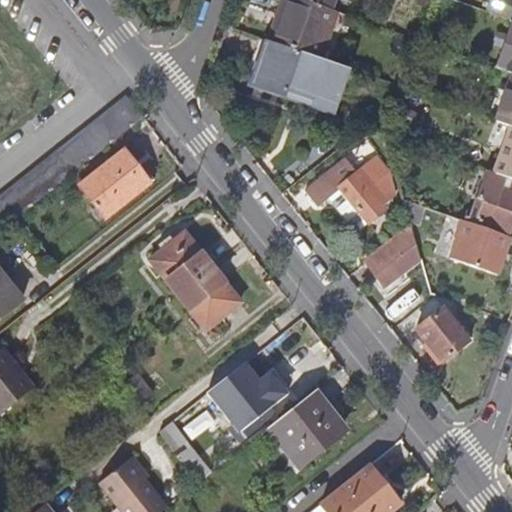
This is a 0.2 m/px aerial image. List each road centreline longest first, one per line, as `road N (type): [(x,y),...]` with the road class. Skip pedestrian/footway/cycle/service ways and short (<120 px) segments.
road 1 (residential): [(463,473),(177,116)]
road 2 (unknown): [(412,410),(286,511)]
road 3 (residential): [(177,116),(82,0)]
road 4 (residential): [(217,0),(177,116)]
road 5 (residential): [(463,473),(511,362)]
